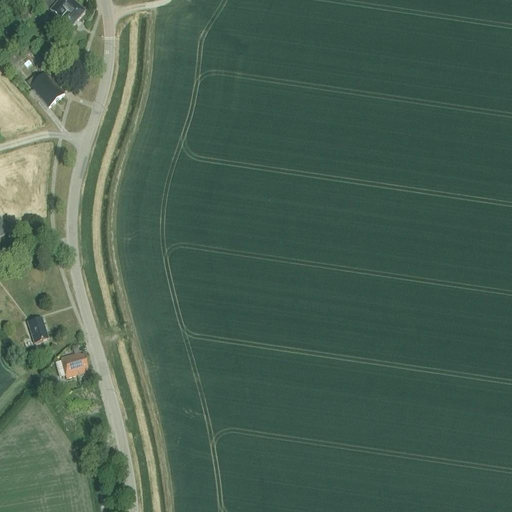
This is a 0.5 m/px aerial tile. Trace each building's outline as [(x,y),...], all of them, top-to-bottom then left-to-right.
[(58,0),(47,0),(43,5),(51,12),(51,13),(56,17),(52,22),(58,27),(60,24),(70,32),(85,14),(69,0),(62,0),(61,2),(58,0)] [(12,69),(26,57),(20,50),(6,61),(12,69)] [(65,96),(47,75),(38,82),(31,88),(49,110),(65,96)] [(35,78),(27,84),(31,88),(38,82),(35,78)] [(0,264),(14,253),(4,240),(8,237),(7,236),(6,227),(7,226),(0,218),(0,264)] [(35,345),(49,341),(42,320),(28,325),(35,345)] [(85,372),(89,371),(84,356),(81,357),(80,354),(61,360),(61,363),(56,364),(60,379),(66,377),(67,380),(86,374),(85,372)]
